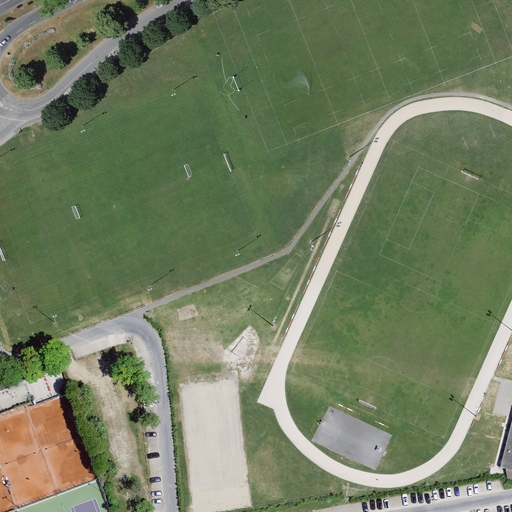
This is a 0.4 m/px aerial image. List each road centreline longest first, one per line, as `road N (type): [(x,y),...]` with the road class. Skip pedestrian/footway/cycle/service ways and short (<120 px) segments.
road 1 (residential): [(0,360),(122,323),(145,332),(158,358),(173,511)]
road 2 (residential): [(178,0),(128,31),(46,103),(6,110)]
